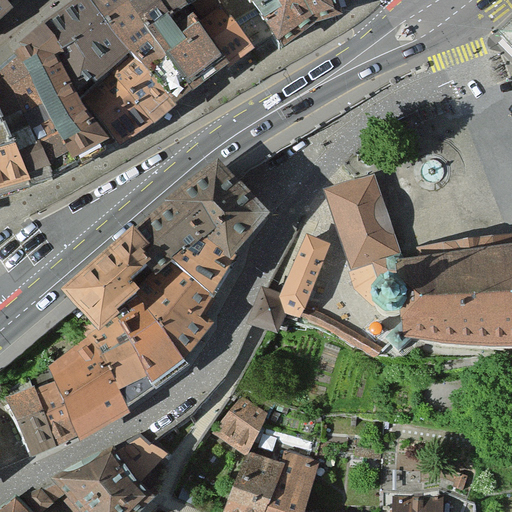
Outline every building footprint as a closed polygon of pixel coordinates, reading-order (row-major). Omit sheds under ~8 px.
[(88,0),(82,3),(48,32),(127,139),(137,134),(179,108),(200,95),(213,87),(225,80),(253,57),(212,5),(209,0),(88,0)] [(281,0),(209,0),(212,5),(220,0),(246,0),(257,15),(281,0)] [(264,51),(275,45),(257,15),(246,0),(220,0),(212,5),(253,57),(264,51)] [(281,0),(257,15),(275,45),(282,57),(315,34),(338,26),(331,0),(281,0)] [(0,4),(0,27),(11,19),(0,4)] [(511,28),(503,37),(511,46),(511,28)] [(0,68),(0,190),(17,183),(39,174),(70,160),(93,150),(107,143),(39,40),(0,68)] [(228,242),(256,265),(289,217),(242,172),(240,169),(162,232),(193,265),(228,242)] [(350,265),(396,252),(374,174),(356,181),(327,194),(342,229),(350,265)] [(193,265),(162,232),(89,297),(116,324),(15,399),(46,460),(76,444),(91,436),(96,444),(148,415),(136,395),(166,376),(173,388),(205,358),(230,327),(218,320),(256,265),(228,242),(193,265)] [(261,324),(276,330),(285,308),(301,314),(329,244),(306,234),(282,294),(276,291),(265,287),(251,321),(261,324)] [(418,255),(419,258),(511,248),(511,240),(418,251),(418,255)] [(511,248),(419,258),(401,260),(396,252),(350,265),(352,284),(375,308),(382,314),(392,316),(402,313),(405,323),(387,343),(389,344),(397,351),(413,339),(435,345),(511,346),(511,248)] [(272,419),(244,402),(215,437),(249,461),(232,511),(312,511),(324,466),(287,454),(282,465),(256,457),(272,419)] [(167,461),(137,435),(60,478),(87,511),(139,511),(154,498),(142,486),(167,461)] [(0,483),(9,476),(0,465),(0,483)] [(33,499),(44,511),(55,511),(66,503),(54,491),(33,499)] [(37,511),(20,495),(2,511),(37,511)] [(449,511),(450,501),(399,500),(398,511),(449,511)]
